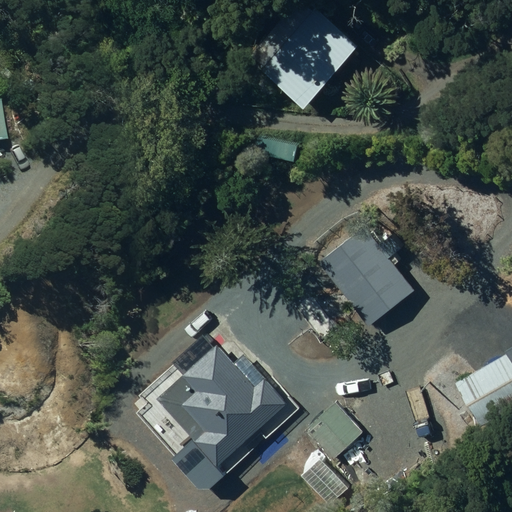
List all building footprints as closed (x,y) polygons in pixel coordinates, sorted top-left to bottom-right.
[(269,65),(310,100),(362,40),(321,5),(269,65)] [(324,256),(373,320),(417,286),(368,222),(324,256)] [(151,319),(153,320),(160,321),(163,321),(165,320),(167,319),(170,317),(171,315),(173,313),(174,311),(175,308),(175,306),(175,303),(174,300),(173,298),(172,296),(170,294),(168,292),(165,291),(163,290),(160,290),(158,290),(155,290),(153,291),(150,292),(148,294),(146,296),(145,298),(144,301),(143,303),(143,306),(144,308),(144,311),(145,313),(147,315),(149,317),(151,319)] [(313,291),(298,303),(306,314),(304,315),(324,340),(341,325),(313,291)] [(274,333),(277,334),(287,335),(290,334),(292,332),(295,330),(297,328),(299,326),(300,323),(301,320),(301,317),(301,314),(300,311),(299,308),(298,306),(296,303),(293,301),(291,300),(288,299),(285,298),(282,298),(279,298),(276,299),(273,300),(270,302),(268,304),(267,307),(265,310),(264,312),(264,315),(264,319),(265,322),(266,324),(267,327),(269,329),(271,331),(274,333)] [(136,331),(129,325),(123,335),(125,336),(120,341),(125,345),(127,342),(137,350),(127,362),(137,371),(134,375),(138,379),(162,350),(145,336),(137,346),(129,339),(136,331)] [(161,392),(222,459),(290,398),(248,351),(237,361),(219,341),(161,392)] [(511,352),(510,349),(460,377),(484,420),(511,403),(511,352)] [(337,400),(310,425),(335,454),(363,429),(337,400)]
